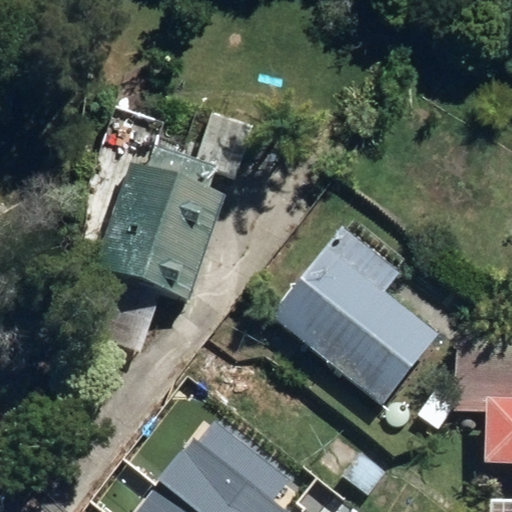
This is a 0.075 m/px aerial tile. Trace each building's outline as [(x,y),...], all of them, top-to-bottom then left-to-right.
[(185,300),(221,195),(207,191),(214,171),(154,150),(147,171),(130,165),(95,269),(185,300)] [(382,164),(357,199),(409,236),(434,200),(382,164)] [(341,236),(271,320),(382,411),(439,342),(385,298),(398,282),(341,236)] [(511,406),(484,405),(482,472),(511,472),(511,406)] [(286,479),(213,422),(160,489),(189,511),(286,511),(270,499),(286,479)] [(189,511),(160,489),(157,486),(135,511),(189,511)]
